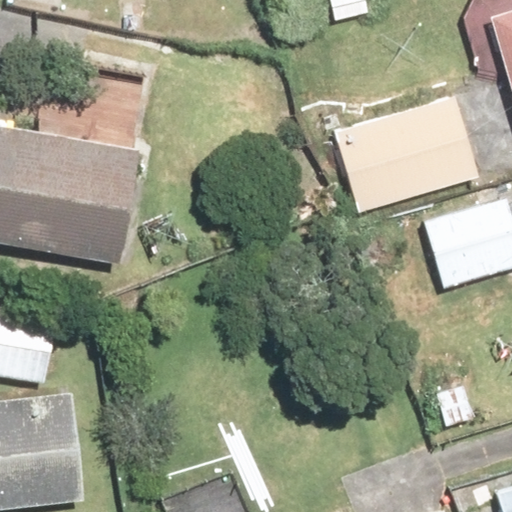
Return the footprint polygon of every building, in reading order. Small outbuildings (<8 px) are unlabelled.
[(511,11),(491,18),(511,87),(511,11)] [(456,96),(336,131),(360,211),(479,176),(456,96)] [(0,119),(0,242),(121,265),(143,146),(0,119)] [(511,192),(424,218),(444,286),(511,265),(511,192)] [(56,312),(0,301),(0,375),(42,383),(56,312)] [(70,391),(0,399),(0,504),(81,495),(70,391)] [(511,511),(511,484),(494,490),(500,511),(511,511)] [(236,511),(230,494),(179,511),(236,511)]
